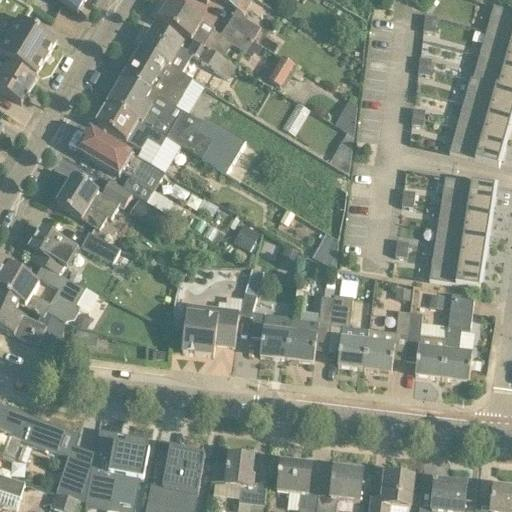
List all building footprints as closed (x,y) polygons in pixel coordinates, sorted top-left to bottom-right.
[(0,0),(0,57),(9,44),(47,67),(57,50),(19,27),(27,13),(32,16),(33,15),(23,9),(6,0),(0,0)] [(6,0),(23,9),(28,0),(6,0)] [(49,0),(77,17),(87,0),(49,0)] [(210,0),(223,0),(226,2),(223,6),(243,18),(253,1),(250,0),(195,0),(207,7),(210,0)] [(203,52),(210,42),(215,33),(170,6),(159,25),(203,52)] [(486,36),(511,43),(511,16),(493,11),(492,15),(486,36)] [(234,18),(227,30),(252,45),(259,33),(234,18)] [(424,29),(436,30),(437,22),(425,21),(424,29)] [(435,38),(436,30),(424,29),(423,36),(435,38)] [(227,30),(219,42),(231,49),(244,57),(252,45),(227,30)] [(154,32),(141,53),(170,71),(183,49),(154,32)] [(511,69),(511,43),(486,36),(479,61),(511,69)] [(9,44),(0,57),(0,61),(36,84),(47,67),(9,44)] [(235,71),(226,66),(194,47),(187,57),(202,66),(201,68),(228,84),(235,71)] [(193,85),(170,71),(141,53),(125,81),(176,112),(193,85)] [(36,84),(0,61),(0,96),(21,109),(36,84)] [(511,96),(511,69),(479,61),(473,84),(470,83),(470,84),(511,96)] [(418,71),(430,73),(431,65),(419,63),(418,71)] [(295,72),(282,64),(269,86),(282,94),(295,72)] [(429,81),(430,73),(418,71),(417,79),(429,81)] [(109,108),(166,142),(219,174),(235,148),(176,112),(125,81),(109,108)] [(511,96),(470,84),(463,108),(511,122),(511,96)] [(346,106),(341,132),(354,134),(358,108),(346,106)] [(141,155),(137,162),(150,169),(166,142),(109,108),(96,129),(126,147),(127,146),(141,155)] [(456,133),(506,147),(511,125),(511,122),(463,108),(456,133)] [(412,122),(424,124),(425,116),(413,114),(412,122)] [(424,124),(412,122),(411,130),(423,131),(424,124)] [(506,147),(456,133),(449,158),(499,172),(506,147)] [(130,182),(123,194),(132,200),(133,199),(147,208),(164,178),(150,169),(137,162),(90,134),(80,151),(87,155),(84,161),(118,181),(120,176),(130,182)] [(124,214),(132,200),(123,194),(110,187),(102,199),(73,182),(56,209),(81,225),(82,224),(103,237),(119,211),(124,214)] [(445,184),(441,210),(492,217),(496,191),(445,184)] [(402,204),(414,206),(415,198),(403,196),(402,204)] [(182,213),(153,197),(147,208),(175,225),(182,213)] [(414,206),(402,204),(401,212),(413,213),(414,206)] [(441,210),(437,235),(488,242),(492,217),(441,210)] [(254,252),(260,235),(244,230),(239,247),(254,252)] [(31,266),(41,272),(60,281),(77,254),(42,232),(30,253),(36,257),(31,266)] [(437,235),(433,259),(484,267),(488,242),(437,235)] [(81,251),(113,268),(120,254),(88,237),(81,251)] [(397,246),(396,254),(408,255),(409,247),(397,246)] [(408,255),(396,254),(395,262),(407,263),(408,255)] [(480,293),(484,267),(433,259),(429,285),(480,293)] [(76,312),(62,304),(53,306),(51,310),(36,302),(32,300),(39,289),(7,270),(0,282),(0,297),(19,309),(40,321),(44,323),(47,318),(65,328),(66,329),(67,328),(75,326),(78,321),(76,312)] [(66,284),(60,281),(41,272),(36,280),(60,295),(80,307),(87,294),(66,284)] [(260,362),(287,365),(292,326),(251,321),(264,278),(252,275),(239,320),(253,324),(250,342),(262,344),(260,362)] [(0,335),(14,341),(14,340),(22,322),(15,319),(19,309),(0,297),(0,335)] [(334,300),(334,303),(327,355),(339,357),(338,371),(364,374),(369,336),(348,333),(352,302),(334,300)] [(452,300),(447,345),(445,357),(442,384),(469,387),(472,360),(458,359),(461,338),(470,339),(474,303),(452,300)] [(314,368),(315,354),(327,355),(334,303),(322,302),(318,330),(292,326),(287,365),(314,368)] [(188,310),(182,358),(214,362),(215,350),(234,352),(239,317),(188,310)] [(405,365),(410,319),(398,317),(395,339),(369,336),(364,374),(391,378),(393,364),(405,365)] [(44,323),(40,321),(37,328),(22,322),(14,340),(38,350),(61,354),(65,328),(47,318),(44,323)] [(415,381),(442,384),(445,357),(447,345),(419,342),(422,320),(410,319),(405,365),(417,366),(415,381)] [(0,429),(0,436),(20,444),(57,458),(66,435),(6,413),(0,429)] [(0,454),(2,455),(13,465),(20,444),(0,436),(0,454)] [(99,450),(97,449),(93,469),(86,507),(85,511),(87,511),(88,508),(110,511),(115,511),(117,506),(136,510),(141,485),(144,485),(149,455),(146,454),(148,445),(127,441),(124,454),(114,453),(113,459),(97,456),(99,450)] [(17,462),(26,465),(31,451),(22,448),(17,462)] [(205,461),(183,457),(170,455),(168,466),(157,465),(158,462),(156,462),(146,511),(148,511),(149,509),(163,511),(194,511),(197,500),(198,500),(205,461)] [(212,491),(226,492),(226,490),(241,492),(239,508),(265,511),(267,490),(253,488),(254,482),(251,482),(254,463),(230,460),(228,472),(214,470),(212,491)] [(72,462),(68,461),(68,462),(56,498),(81,506),(86,507),(93,469),(90,468),(90,469),(72,463),(72,462)] [(317,511),(318,500),(307,499),(311,471),(280,467),(280,468),(282,468),(281,479),(279,479),(277,497),(300,500),(298,511),(317,511)] [(330,502),(318,500),(317,511),(336,511),(337,504),(359,507),(363,477),(333,473),(330,502)] [(25,488),(0,479),(0,496),(20,503),(25,488)] [(399,511),(409,511),(411,503),(413,483),(385,480),(382,504),(370,503),(369,511),(388,511),(389,511),(399,511)] [(433,489),(435,489),(431,511),(463,511),(467,489),(437,486),(437,485),(433,485),(433,489)] [(493,492),(490,511),(511,511),(511,494),(506,494),(506,495),(494,493),(494,492),(493,492)] [(56,498),(51,511),(78,511),(81,506),(56,498)]
